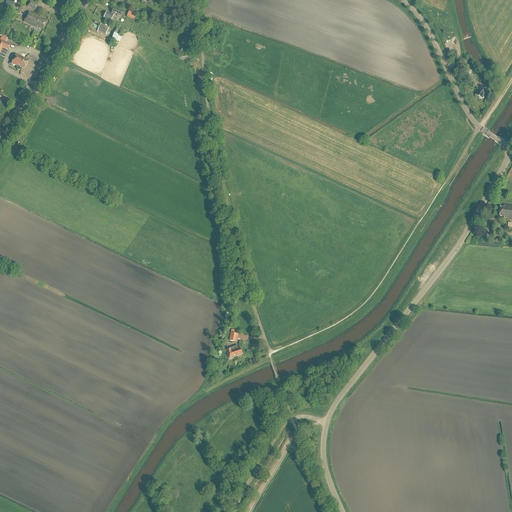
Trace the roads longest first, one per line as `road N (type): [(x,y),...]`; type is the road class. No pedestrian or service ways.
road 1 (track): [(268,354),(215,150),(195,0)]
road 2 (tertiary): [(326,423),(444,265),(507,149)]
road 3 (tertiary): [(507,149),(468,115),(425,27),(400,0)]
road 4 (tertiary): [(0,149),(87,0)]
road 5 (track): [(11,146),(96,0)]
road 6 (track): [(247,511),(291,438),(321,421)]
